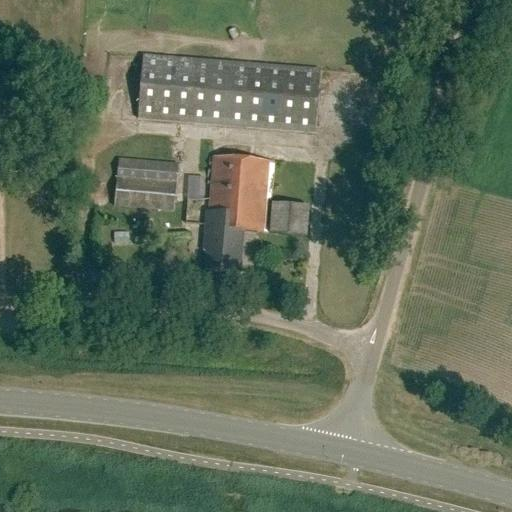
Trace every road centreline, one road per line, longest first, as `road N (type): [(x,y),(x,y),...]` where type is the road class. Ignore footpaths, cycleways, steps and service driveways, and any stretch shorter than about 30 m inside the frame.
road 1 (unclassified): [(352,451),(374,345),(493,0)]
road 2 (primary): [(0,401),(237,424),(352,451)]
road 3 (primary): [(352,451),(511,497)]
